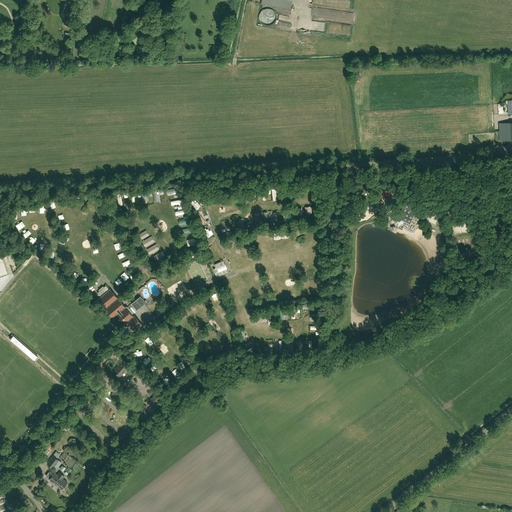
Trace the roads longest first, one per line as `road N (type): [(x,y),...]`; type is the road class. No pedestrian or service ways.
road 1 (unclassified): [(382,511),(511,411)]
road 2 (unclassified): [(359,165),(511,151)]
